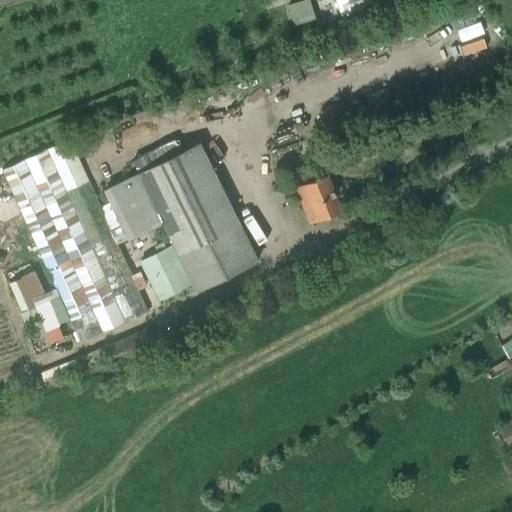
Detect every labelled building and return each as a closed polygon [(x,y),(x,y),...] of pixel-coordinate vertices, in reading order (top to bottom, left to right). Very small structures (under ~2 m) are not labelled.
[(304,0),(288,5),(295,26),(316,19),(309,0),(304,0)] [(335,0),(343,22),(377,12),(373,0),(335,0)] [(369,104),(391,97),(388,87),(366,94),(369,104)] [(343,103),(320,111),(323,120),(346,112),(343,103)] [(138,168),(180,150),(175,139),(133,157),(138,168)] [(70,140),(3,170),(56,289),(44,294),(34,273),(11,284),(24,311),(36,305),(41,317),(51,340),(64,335),(59,325),(71,319),(81,341),(148,310),(118,244),(163,222),(174,245),(193,283),(196,290),(257,259),(200,142),(105,191),(110,201),(100,206),(70,140)] [(336,212),(341,211),(327,176),(297,188),(310,222),(325,217),(325,218),(337,214),(336,212)] [(174,245),(140,262),(158,299),(193,283),(174,245)] [(24,311),(21,312),(26,324),(41,317),(36,305),(24,311)] [(110,365),(155,347),(147,328),(102,346),(103,347),(106,356),(110,365)] [(103,347),(41,373),(44,381),(106,356),(103,347)] [(511,445),(511,418),(497,428),(509,448),(511,445)]
